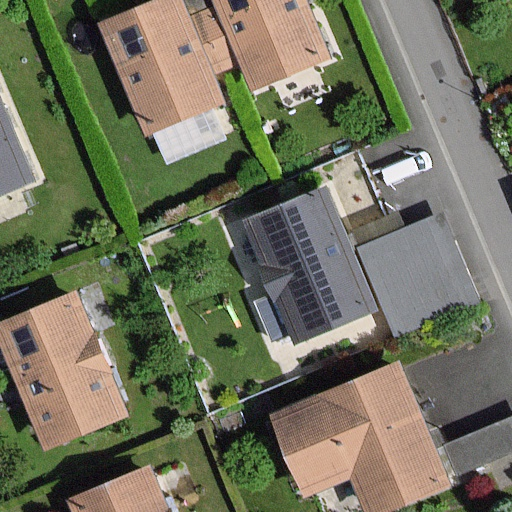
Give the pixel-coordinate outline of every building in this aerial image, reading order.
[(192,21),(183,0),(170,0),(112,24),(154,126),(224,98),(213,73),(192,21)] [(183,0),(192,21),(229,6),(226,0),(183,0)] [(306,0),(226,0),(229,6),(249,58),(259,83),(329,54),(306,0)] [(213,73),(249,58),(229,6),(192,21),(213,73)] [(0,191),(32,178),(0,100),(0,191)] [(331,189),(249,223),(279,295),(261,303),(275,337),(295,329),(300,340),(380,307),(331,189)] [(476,300),(443,215),(366,245),(399,329),(476,300)] [(77,296),(2,327),(50,443),(126,411),(77,296)] [(400,364),(277,415),(309,492),(354,473),(370,511),(383,511),(450,485),(400,364)] [(511,449),(511,418),(454,443),(465,469),(511,449)] [(167,511),(150,470),(77,499),(82,511),(167,511)]
